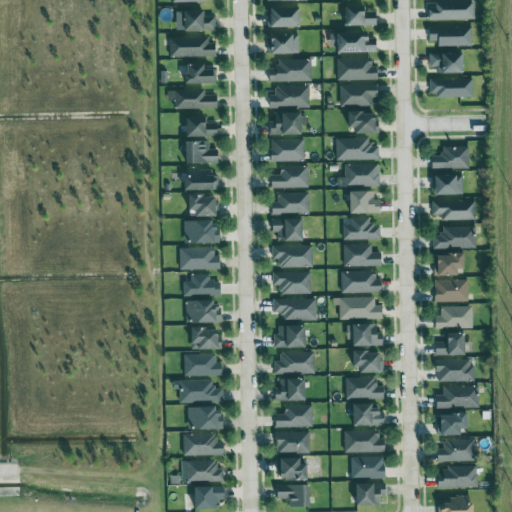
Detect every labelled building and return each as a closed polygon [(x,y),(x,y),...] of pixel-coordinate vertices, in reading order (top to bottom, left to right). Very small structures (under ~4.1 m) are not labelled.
[(430,20),(475,19),(474,2),(430,3),(430,20)] [(377,26),(377,12),(368,12),(368,7),(346,8),(347,27),(377,26)] [(302,9),(272,8),(272,27),(302,28),(302,9)] [(205,11),(176,12),(177,31),(216,30),(215,16),(206,17),(205,11)] [(472,27),(429,27),(430,42),(439,42),(439,47),(472,46),(472,27)] [(371,33),(330,34),(331,47),(337,47),(337,54),(378,52),(378,42),(371,42),(371,33)] [(299,34),(269,35),(270,55),(299,54),(299,34)] [(217,56),(216,44),(209,44),(208,38),(169,39),(170,58),(217,56)] [(430,72),(464,72),(465,54),(430,53),(430,72)] [(336,81),(378,80),(378,66),(373,67),(373,58),(336,59),(336,81)] [(279,60),(279,68),(269,68),(269,82),(312,82),(312,60),(279,60)] [(206,70),(206,65),(186,65),(187,85),(217,84),(216,69),(206,70)] [(473,79),(430,80),(431,98),(473,97),(473,79)] [(339,86),(340,107),(372,106),(371,97),(379,97),(379,84),(339,86)] [(310,108),(310,86),(275,87),(276,95),(269,95),(270,109),(310,108)] [(218,109),(218,95),(206,95),(206,90),(168,91),(168,101),(174,101),(174,110),(218,109)] [(357,134),(379,133),(378,112),(349,113),(349,127),(357,127),(357,134)] [(305,135),(305,113),(275,114),(275,121),(270,121),(271,135),(305,135)] [(209,118),(189,118),(189,138),(219,137),(218,123),(209,123),(209,118)] [(335,139),(336,161),(380,160),(379,146),(369,146),(369,138),(335,139)] [(270,140),(271,162),(304,161),(304,139),(270,140)] [(185,163),(219,164),(219,150),(209,150),(209,142),(186,141),(185,163)] [(469,169),(469,147),(443,147),(443,156),(432,156),(432,170),(469,169)] [(380,165),(345,164),(345,178),(338,178),(338,186),(379,187),(380,165)] [(308,188),(308,166),(280,167),(280,175),(271,175),(272,189),(308,188)] [(187,191),(219,190),(218,171),(186,171),(187,191)] [(463,175),(437,176),(437,195),(463,195),(463,175)] [(375,191),(349,192),(350,214),(381,213),(381,200),(375,200),(375,191)] [(309,193),(277,193),(278,202),(272,203),(272,215),(309,214),(309,193)] [(218,217),(219,196),(190,196),(189,212),(197,212),(197,217),(218,217)] [(475,201),(432,201),(432,216),(442,216),(442,221),(475,220),(475,201)] [(381,227),(371,227),(371,218),(349,218),(350,224),(342,224),(343,240),(381,239),(381,227)] [(272,220),(273,233),(278,233),(279,242),(305,241),(305,219),(272,220)] [(184,222),(184,244),(220,244),(220,222),(184,222)] [(476,227),(442,227),(442,236),(433,236),(434,249),(476,248),(476,227)] [(342,245),(343,267),(382,266),(382,253),(372,253),(371,244),(342,245)] [(312,245),(272,247),(273,260),(279,260),(279,268),(313,268),(312,245)] [(180,271),(221,269),(220,256),(215,256),(214,247),(179,249),(180,271)] [(435,276),(459,276),(459,270),(466,270),(466,255),(434,255),(435,276)] [(382,293),(382,280),(376,280),(376,271),(340,272),(341,293),(382,293)] [(310,294),(310,273),(272,273),(273,286),(280,286),(280,295),(310,294)] [(221,296),(221,281),(210,282),(210,274),(190,275),(190,282),(182,282),(183,297),(221,296)] [(468,280),(434,280),(435,302),(468,302),(468,280)] [(375,297),(338,298),(339,320),(383,319),(383,306),(375,306),(375,297)] [(273,300),(273,313),(283,313),(283,322),(316,321),(316,299),(273,300)] [(186,302),(185,323),(221,324),(222,302),(186,302)] [(436,330),(473,328),(472,307),(440,307),(441,316),(436,316),(436,330)] [(379,324),(347,325),(347,340),(354,340),(354,347),(384,346),(383,339),(379,339),(379,324)] [(274,349),(307,348),(307,326),(278,327),(279,334),(274,335),(274,349)] [(222,349),(222,329),(190,330),(191,350),(222,349)] [(467,334),(445,334),(445,342),(435,342),(435,356),(467,356),(467,334)] [(275,375),(315,374),(314,352),(280,353),(280,362),(274,362),(275,375)] [(361,373),(383,374),(383,353),(354,352),(354,368),(362,368),(361,373)] [(184,377),(223,376),(222,363),(215,363),(215,354),(183,355),(184,377)] [(437,382),(473,381),(473,360),(437,360),(437,382)] [(345,378),(346,400),(385,399),(385,386),(376,387),(376,377),(345,378)] [(307,401),(307,380),(280,379),(280,388),(275,388),(275,401),(307,401)] [(223,389),(214,390),(213,380),(174,382),(174,390),(179,389),(179,404),(223,402),(223,389)] [(479,408),(479,386),(443,387),(443,395),(437,395),(437,409),(479,408)] [(311,405),(284,406),(284,414),(275,414),(276,428),(312,427),(311,405)] [(354,406),(354,426),(384,426),(383,405),(354,406)] [(187,409),(187,431),(223,430),(223,408),(187,409)] [(463,436),(463,429),(470,429),(469,414),(438,415),(439,436),(463,436)] [(385,452),(385,438),(380,439),(380,430),(344,431),(344,453),(385,452)] [(310,432),(276,432),(277,454),(310,454),(310,432)] [(182,435),(183,457),(224,456),(223,443),(217,443),(217,434),(182,435)] [(475,440),(441,439),(440,462),(475,462),(475,440)] [(350,457),(351,480),(386,479),(385,457),(350,457)] [(302,459),(279,459),(278,480),(309,481),(310,466),(302,465),(302,459)] [(224,482),(224,470),(218,470),(218,461),(181,462),(182,483),(224,482)] [(477,467),(439,467),(439,488),(478,488),(477,467)] [(356,506),(385,506),(385,484),(355,484),(356,506)] [(312,486),(278,485),(277,499),(290,500),(290,508),(311,508),(312,486)] [(225,487),(194,488),(195,510),(218,509),(218,500),(225,500),(225,487)] [(473,511),(474,496),(451,497),(451,504),(438,504),(438,511),(473,511)]
